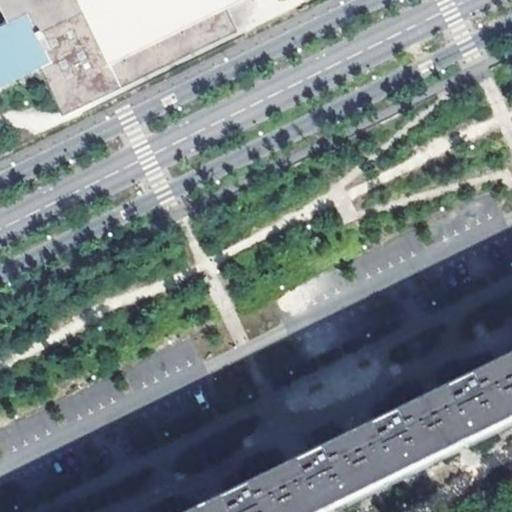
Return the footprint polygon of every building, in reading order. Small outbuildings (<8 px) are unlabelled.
[(0,32),(0,90),(49,67),(70,109),(242,27),(232,6),(242,0),(7,0),(18,24),(0,32)] [(511,420),(511,352),(432,392),(459,446),(511,420)] [(385,483),(459,446),(432,392),(359,428),(385,483)] [(307,511),(285,465),(209,501),(214,511),(307,511)] [(214,511),(209,501),(187,511),(214,511)]
